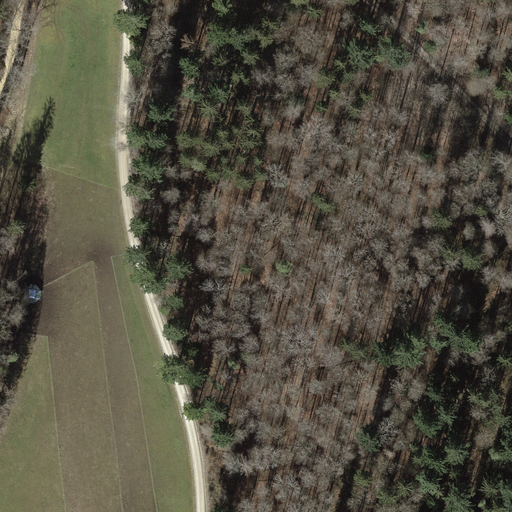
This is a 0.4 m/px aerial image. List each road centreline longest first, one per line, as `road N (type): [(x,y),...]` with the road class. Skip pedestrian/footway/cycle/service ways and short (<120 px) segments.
road 1 (track): [(197,511),(188,423),(124,216),(124,0)]
road 2 (track): [(468,511),(457,401),(484,333),(511,295)]
road 3 (track): [(371,0),(511,150)]
